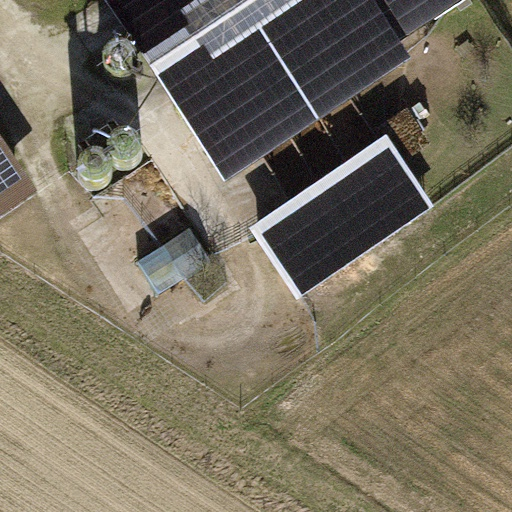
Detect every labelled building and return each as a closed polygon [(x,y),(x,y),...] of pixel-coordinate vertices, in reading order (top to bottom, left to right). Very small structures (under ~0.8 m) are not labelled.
[(107,0),(206,151),(301,89),(310,104),(395,49),(469,0),(107,0)] [(385,135),(402,163),(429,147),(412,119),(385,135)] [(388,152),(262,235),(297,288),(423,205),(388,152)] [(0,159),(0,204),(21,191),(0,159)] [(200,230),(147,257),(162,286),(215,258),(200,230)]
